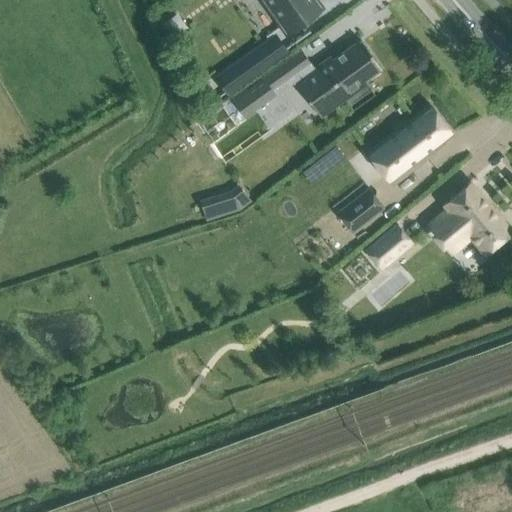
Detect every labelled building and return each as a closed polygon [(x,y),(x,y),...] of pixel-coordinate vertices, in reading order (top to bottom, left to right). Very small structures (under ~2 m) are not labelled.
[(318,7),(312,0),(267,0),(287,27),(286,28),(287,30),(318,7)] [(227,91),(284,50),(275,37),(218,78),(227,91)] [(331,55),(295,80),(320,116),(366,83),(364,80),(381,68),(360,39),(333,58),(331,55)] [(261,76),(230,98),(244,118),(264,103),(275,118),(291,107),(276,86),(292,75),(283,62),(261,77),(261,76)] [(452,133),(429,103),(366,152),(392,185),(436,151),(433,148),(452,133)] [(427,223),(440,238),(458,223),(470,237),(483,253),(511,230),(470,181),(442,204),(445,208),(427,223)] [(383,207),(368,187),(336,212),(351,231),(383,207)] [(229,190),(198,200),(205,220),(239,210),(229,190)] [(378,268),(409,242),(394,224),(363,249),(378,268)]
